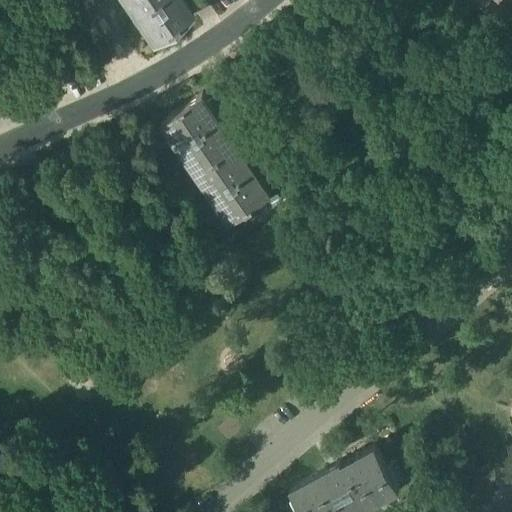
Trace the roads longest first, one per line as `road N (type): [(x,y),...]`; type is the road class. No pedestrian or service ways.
road 1 (unclassified): [(201,511),(511,255)]
road 2 (unclassified): [(0,138),(187,44),(249,0)]
